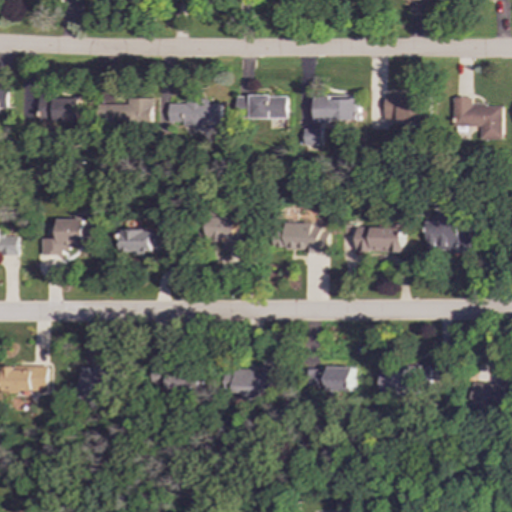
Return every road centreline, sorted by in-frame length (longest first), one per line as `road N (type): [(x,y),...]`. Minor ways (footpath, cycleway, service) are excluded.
road 1 (residential): [(511,51),(0,46)]
road 2 (residential): [(511,312),(0,314)]
